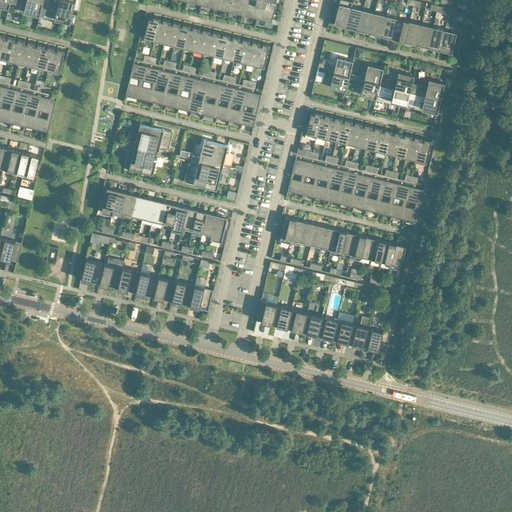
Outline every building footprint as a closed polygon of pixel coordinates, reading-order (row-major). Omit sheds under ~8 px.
[(10,0),(0,0),(0,6),(9,9),(10,3),(10,0)] [(10,0),(10,3),(25,7),(24,12),(39,16),(43,3),(42,3),(43,0),(41,0),(10,0)] [(58,0),(59,2),(51,0),(50,5),(57,7),(58,4),(73,8),(79,9),(81,0),(58,0)] [(229,10),(231,0),(216,0),(215,7),(216,7),(216,5),(229,8),(229,10)] [(231,0),(229,10),(230,10),(230,9),(243,12),(242,14),(243,14),(246,0),(231,0)] [(246,0),(243,14),(244,12),(257,15),(257,17),(261,0),(246,0)] [(261,0),(257,17),(258,16),(271,19),(270,21),(271,21),(276,3),(276,0),(261,0)] [(346,27),(351,6),(352,1),(347,0),(339,0),(334,24),(346,27)] [(57,7),(54,20),(70,24),(70,23),(74,24),(75,25),(77,14),(72,13),(73,8),(58,4),(57,7)] [(351,6),(346,27),(358,30),(363,9),(351,6)] [(358,30),(369,32),(374,12),(363,9),(358,30)] [(374,12),(369,32),(381,35),(386,15),(374,12)] [(381,35),(393,38),(398,17),(386,15),(381,35)] [(154,43),(160,18),(153,16),(152,19),(150,18),(149,18),(144,38),(154,40),(153,42),(154,43)] [(398,17),(393,38),(404,41),(409,20),(398,17)] [(163,45),(164,45),(170,20),(163,18),(162,21),(160,21),(160,18),(154,43),(155,40),(164,43),(163,45)] [(170,20),(164,45),(165,43),(174,45),(173,47),(180,23),(173,21),(172,24),(170,23),(170,20)] [(404,41),(416,44),(421,23),(409,20),(404,41)] [(183,50),(189,25),(183,23),(182,26),(180,26),(180,23),(173,47),(174,47),(174,45),(184,47),(183,50)] [(433,26),(421,23),(416,44),(428,47),(433,26)] [(190,25),(189,25),(183,50),(184,50),(184,48),(193,50),(193,52),(199,27),(193,26),(192,29),(189,28),(190,25)] [(428,47),(439,50),(444,29),(433,26),(428,47)] [(203,55),(209,30),(203,28),(202,31),(199,30),(200,28),(199,27),(193,52),(194,52),(194,50),(203,52),(203,55)] [(457,32),(444,29),(439,50),(451,53),(457,32)] [(210,30),(209,30),(203,55),(204,55),(204,53),(214,55),(213,57),(220,32),(213,31),(212,34),(210,33),(210,30)] [(220,32),(213,57),(214,57),(214,55),(223,57),(223,60),(229,35),(223,33),(222,36),(219,35),(220,32)] [(8,62),(8,63),(14,38),(8,36),(7,38),(5,37),(5,35),(4,35),(0,51),(0,58),(8,60),(8,62)] [(233,62),(239,37),(233,36),(232,38),(229,38),(230,35),(229,35),(223,60),(224,60),(224,57),(233,60),(233,62)] [(240,37),(239,37),(233,62),(234,62),(234,60),(243,62),(243,64),(249,40),(243,38),(242,41),(239,40),(240,37)] [(15,38),(14,38),(8,63),(9,63),(9,60),(18,63),(18,65),(24,40),(18,39),(17,40),(15,40),(15,38)] [(25,40),(24,40),(18,65),(19,65),(19,63),(28,65),(28,67),(34,43),(28,41),(27,43),(24,42),(25,40)] [(253,67),(259,42),(253,40),(252,43),(249,43),(250,40),(249,40),(243,64),(244,65),(244,62),(253,64),(253,67)] [(259,42),(253,67),(254,65),(264,67),(270,45),(262,43),(262,46),(259,45),(260,42),(259,42)] [(35,43),(34,43),(28,67),(28,68),(29,65),(38,67),(37,70),(38,70),(44,45),(37,43),(37,45),(34,45),(35,43)] [(45,45),(44,45),(38,70),(39,68),(48,70),(47,72),(48,72),(54,47),(47,46),(47,48),(44,47),(45,45)] [(55,48),(54,47),(48,72),(49,70),(59,72),(64,50),(57,48),(57,50),(54,49),(55,48)] [(350,73),(353,60),(337,56),(334,69),(334,72),(349,75),(350,73)] [(142,86),(143,80),(147,66),(134,63),(131,77),(140,79),(138,85),(132,83),(129,82),(126,95),(139,98),(142,86)] [(380,80),(380,81),(384,68),(368,64),(365,77),(364,79),(380,83),(380,80)] [(152,101),(155,89),(156,83),(160,69),(147,66),(143,80),(152,82),(151,88),(142,86),(139,98),(140,99),(139,102),(140,102),(141,99),(152,101)] [(167,92),(169,86),(172,72),(160,69),(156,83),(165,85),(163,91),(155,89),(152,101),(153,102),(152,105),(153,105),(154,102),(164,105),(167,92)] [(395,84),(395,87),(410,90),(411,88),(414,75),(398,71),(395,84)] [(177,108),(180,95),(181,89),(185,75),(172,72),(169,86),(177,88),(176,94),(167,92),(164,105),(165,105),(165,108),(166,105),(177,108)] [(349,78),(349,75),(334,72),(333,74),(330,87),(346,91),(349,78)] [(193,98),(194,93),(198,78),(185,75),(181,89),(190,92),(189,97),(180,95),(177,108),(178,108),(177,111),(178,112),(179,108),(190,111),(193,98)] [(202,114),(205,101),(207,96),(210,81),(198,78),(194,93),(203,95),(201,100),(193,98),(190,111),(191,111),(190,114),(190,115),(191,111),(202,114)] [(360,94),(368,96),(376,98),(378,92),(377,92),(379,85),(380,83),(364,79),(364,81),(363,81),(360,94)] [(426,92),(425,94),(441,98),(443,90),(447,91),(449,84),(445,83),(445,82),(429,79),(427,87),(426,92)] [(215,117),(218,105),(219,99),(223,84),(210,81),(207,96),(215,98),(214,104),(205,101),(202,114),(203,114),(202,118),(203,118),(204,114),(215,117)] [(227,107),(218,105),(215,117),(216,117),(215,121),(216,121),(217,117),(228,120),(231,108),(232,102),(236,88),(223,84),(219,99),(228,101),(227,107)] [(377,92),(378,92),(392,95),(391,102),(407,106),(408,98),(410,93),(410,90),(395,87),(394,89),(387,87),(379,85),(377,92)] [(0,107),(0,120),(10,123),(13,110),(14,104),(18,90),(5,87),(2,101),(10,103),(9,109),(0,107)] [(239,110),(231,108),(228,120),(229,120),(228,124),(229,121),(240,123),(243,111),(245,105),(248,91),(236,88),(232,102),(241,104),(239,110)] [(13,110),(10,123),(11,123),(10,126),(11,126),(12,123),(23,126),(26,113),(27,107),(31,93),(18,90),(14,104),(23,106),(22,112),(13,110)] [(252,113),(243,111),(240,123),(241,123),(240,127),(241,127),(242,124),(253,126),(261,94),(248,91),(245,105),(254,107),(252,113)] [(26,113),(23,126),(23,129),(23,130),(24,126),(35,129),(38,116),(40,110),(43,96),(31,93),(27,107),(36,110),(34,115),(26,113)] [(425,96),(421,109),(437,113),(441,114),(443,108),(439,107),(441,98),(425,94),(425,96)] [(38,116),(35,129),(36,129),(35,132),(36,133),(37,129),(48,132),(56,99),(43,96),(40,110),(48,113),(47,118),(38,116)] [(315,138),(316,138),(321,113),(315,111),(315,114),(312,113),(311,113),(306,133),(305,137),(315,140),(315,138)] [(325,140),(326,140),(331,115),(325,114),(324,117),(322,116),(322,113),(321,113),(316,138),(317,136),(326,138),(325,140)] [(335,143),(341,118),(335,116),(334,119),(332,118),(332,115),(331,115),(326,140),(327,138),(336,140),(335,142),(335,143)] [(345,145),(351,120),(345,119),(344,121),(342,121),(342,118),(341,118),(335,143),(336,143),(336,140),(346,143),(345,145)] [(352,120),(351,120),(345,145),(346,145),(346,143),(355,145),(355,147),(361,122),(355,121),(354,124),(351,123),(352,120)] [(365,150),(371,125),(365,123),(364,126),(361,126),(362,123),(361,122),(355,147),(356,148),(356,145),(365,147),(365,150)] [(151,128),(152,126),(140,123),(136,141),(128,140),(127,144),(146,148),(151,128)] [(375,152),(381,127),(375,126),(374,129),(372,128),(372,125),(371,125),(365,150),(366,150),(366,148),(375,150),(375,152)] [(151,128),(146,148),(166,153),(167,149),(166,149),(166,148),(169,149),(173,131),(157,127),(152,126),(151,128)] [(385,155),(391,130),(385,128),(384,131),(381,130),(382,128),(381,127),(375,152),(376,152),(376,150),(385,152),(385,155)] [(395,157),(401,132),(395,131),(394,134),(391,133),(392,130),(391,130),(385,155),(386,155),(386,153),(395,155),(395,157)] [(402,132),(401,132),(395,157),(396,157),(396,155),(405,157),(405,160),(411,135),(405,133),(404,136),(401,135),(402,132)] [(415,162),(421,137),(415,136),(414,138),(411,138),(412,135),(411,135),(405,160),(406,157),(415,160),(415,162)] [(421,137),(415,162),(416,160),(426,162),(432,140),(424,138),(424,141),(421,140),(422,137),(421,137)] [(216,142),(211,140),(204,139),(200,157),(192,155),(191,159),(211,164),(215,144),(216,142)] [(211,164),(230,169),(231,165),(223,163),(228,145),(221,143),(216,142),(215,144),(211,164)] [(146,148),(127,144),(126,148),(134,149),(129,168),(136,169),(141,171),(142,168),(146,148)] [(0,174),(2,175),(3,168),(8,148),(0,146),(0,174)] [(18,151),(8,148),(3,168),(13,171),(18,151)] [(141,171),(146,172),(153,174),(157,155),(165,157),(166,153),(146,148),(142,168),(141,171)] [(21,178),(22,178),(28,153),(18,151),(13,171),(22,173),(21,178)] [(39,156),(28,153),(22,178),(33,180),(39,156)] [(294,178),(291,178),(288,191),(301,194),(304,181),(305,175),(309,161),(296,158),(293,172),(302,175),(301,180),(294,179),(294,178)] [(211,164),(191,159),(190,163),(191,163),(191,164),(188,164),(184,181),(200,185),(205,186),(206,184),(211,164)] [(309,161),(305,175),(314,177),(312,183),(304,181),(301,194),(302,194),(301,197),(302,198),(303,194),(313,197),(316,184),(318,178),(321,164),(309,161)] [(205,186),(210,188),(217,189),(221,171),(229,173),(230,169),(211,164),(206,184),(205,186)] [(316,184),(313,197),(315,197),(314,201),(315,201),(316,197),(326,200),(334,167),(321,164),(318,178),(326,181),(325,186),(316,184)] [(329,187),(326,200),(328,200),(327,204),(328,200),(339,203),(342,190),(343,185),(347,170),(334,167),(331,182),(339,184),(338,189),(329,187)] [(342,190),(339,203),(340,203),(339,207),(340,207),(341,203),(351,206),(355,194),(356,188),(359,173),(347,170),(343,185),(352,187),(350,193),(342,190)] [(355,194),(351,206),(353,206),(352,210),(353,210),(353,206),(364,209),(367,197),(369,191),(372,177),(359,173),(356,188),(365,190),(363,196),(355,194)] [(367,197),(364,209),(365,209),(365,213),(366,210),(377,212),(380,200),(381,194),(385,180),(372,177),(369,191),(377,193),(376,199),(367,197)] [(380,200),(377,212),(378,213),(377,216),(378,216),(379,213),(389,215),(392,203),(394,197),(397,183),(385,180),(381,194),(390,196),(389,202),(380,200)] [(392,203),(389,215),(391,216),(390,219),(391,216),(402,218),(405,206),(407,200),(410,186),(397,183),(394,197),(403,199),(401,205),(392,203)] [(405,206),(402,218),(403,219),(402,222),(403,222),(404,219),(415,222),(423,189),(410,186),(407,200),(415,202),(414,208),(405,206)] [(112,214),(118,189),(107,187),(101,211),(112,214)] [(118,189),(112,214),(122,216),(123,213),(128,192),(118,189)] [(123,213),(122,216),(132,219),(132,215),(138,194),(128,192),(123,213)] [(147,197),(138,194),(132,215),(142,217),(147,197)] [(152,220),(157,199),(147,197),(142,217),(152,220)] [(167,202),(157,199),(152,220),(162,222),(167,202)] [(172,225),(177,204),(167,202),(162,222),(172,225)] [(172,225),(171,231),(181,234),(182,227),(187,207),(177,204),(172,225)] [(187,207),(182,227),(192,229),(192,230),(197,209),(187,207)] [(192,229),(191,233),(202,236),(202,232),(207,211),(197,209),(192,230),(192,229)] [(207,211),(202,232),(211,234),(212,234),(217,214),(207,211)] [(211,234),(210,238),(222,241),(228,216),(217,214),(212,234),(211,234)] [(279,241),(290,243),(296,218),(285,216),(279,241)] [(296,218),(290,243),(300,246),(301,241),(306,221),(296,218)] [(301,241),(311,243),(316,223),(306,221),(301,241)] [(326,226),(316,223),(311,243),(321,246),(326,226)] [(321,246),(331,248),(335,228),(326,226),(321,246)] [(340,255),(341,251),(346,230),(335,228),(331,248),(329,253),(340,255)] [(356,233),(346,230),(341,251),(351,253),(356,233)] [(366,235),(356,233),(351,253),(350,258),(360,260),(361,256),(366,235)] [(109,243),(109,241),(111,236),(102,234),(100,241),(109,243)] [(361,256),(370,258),(376,238),(366,235),(361,256)] [(11,260),(16,261),(17,261),(21,242),(0,237),(0,257),(2,258),(11,260)] [(385,240),(376,238),(370,258),(380,261),(385,240)] [(389,267),(395,243),(385,240),(380,261),(390,263),(389,267)] [(406,245),(395,243),(389,267),(400,270),(406,245)] [(58,247),(49,245),(47,261),(55,262),(56,256),(58,247)] [(82,279),(84,280),(99,283),(104,262),(86,258),(81,279),(82,279)] [(210,261),(201,259),(199,265),(208,268),(210,261)] [(271,261),(270,266),(278,269),(285,270),(286,264),(271,261)] [(99,283),(102,284),(117,288),(122,267),(104,262),(99,283)] [(117,288),(120,289),(135,292),(141,271),(122,267),(117,288)] [(135,292),(138,293),(153,297),(159,276),(141,271),(135,292)] [(153,297),(156,297),(172,301),(177,280),(159,276),(153,297)] [(347,279),(345,285),(360,289),(362,283),(347,279)] [(172,301),(174,302),(189,306),(190,306),(195,284),(177,280),(172,301)] [(377,287),(369,284),(362,283),(360,289),(367,290),(375,292),(377,287)] [(190,306),(192,306),(208,310),(214,289),(213,289),(195,284),(190,306)] [(276,304),(261,300),(256,320),(257,320),(261,321),(272,324),(276,304)] [(276,325),(287,327),(292,308),(276,304),(272,324),(276,324),(276,325)] [(293,329),(302,331),(307,312),(292,308),(287,327),(291,328),(293,329)] [(353,320),(355,315),(341,311),(340,317),(353,320)] [(307,312),(302,331),(307,332),(306,332),(317,335),(322,315),(307,312)] [(337,319),(322,315),(317,335),(318,335),(322,336),(324,337),(332,339),(337,319)] [(359,325),(352,323),(347,342),(348,342),(352,343),(363,346),(367,326),(370,317),(362,315),(359,325)] [(352,323),(337,319),(332,339),(333,339),(333,338),(337,339),(337,340),(339,340),(347,342),(352,323)] [(378,350),(383,351),(384,351),(388,332),(367,326),(363,346),(367,347),(378,350)]
